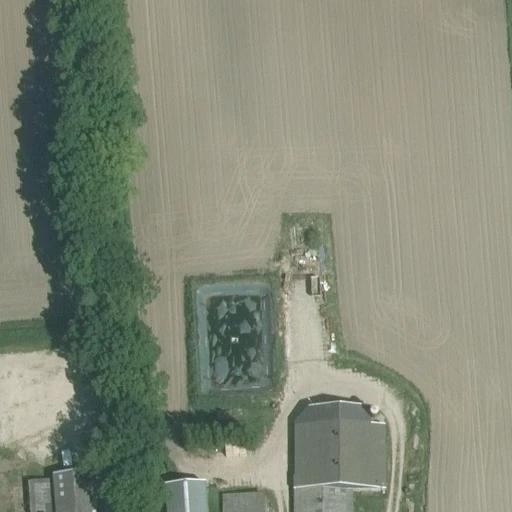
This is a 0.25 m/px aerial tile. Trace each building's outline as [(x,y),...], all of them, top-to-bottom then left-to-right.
[(321,299),(306,302),(312,333),(326,331),(321,299)] [(291,511),(347,511),(348,490),(380,490),(379,425),(365,426),(365,409),(306,410),(291,424),(292,478),(291,478),(291,511)] [(116,511),(113,472),(54,477),(56,511),(116,511)] [(165,492),(166,511),(206,511),(205,489),(165,492)] [(224,500),(224,511),(265,511),(266,499),(224,500)]
